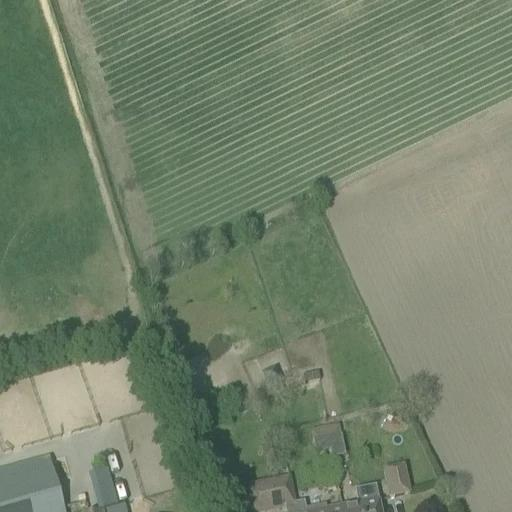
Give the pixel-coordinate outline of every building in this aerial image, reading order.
[(317,376),(302,379),(304,389),(319,385),(317,376)] [(314,456),(342,451),(337,427),(311,433),(313,443),(312,444),(314,456)] [(342,451),(314,456),(315,460),(328,457),(330,465),(344,462),(342,451)] [(8,474),(0,476),(0,511),(62,511),(57,494),(48,462),(14,472),(8,474)] [(213,486),(226,481),(220,467),(208,471),(213,486)] [(408,496),(402,467),(383,471),(388,499),(408,496)] [(246,490),(250,511),(280,511),(285,511),(292,510),(292,508),(287,482),(246,490)] [(292,510),(285,511),(378,511),(376,502),(374,488),(354,493),(357,506),(329,511),(325,511),(325,509),(309,511),(303,511),(303,506),(292,508),(292,510)]
